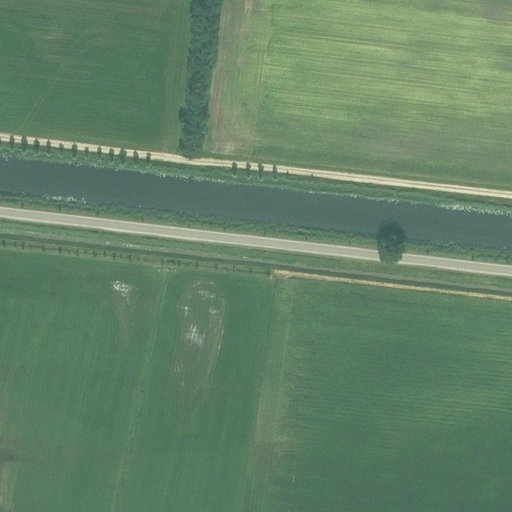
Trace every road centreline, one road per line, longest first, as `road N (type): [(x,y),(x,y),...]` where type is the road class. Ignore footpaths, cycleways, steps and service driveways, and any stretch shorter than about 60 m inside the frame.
road 1 (track): [(0,138),(511,196)]
road 2 (unclassified): [(511,271),(0,213)]
